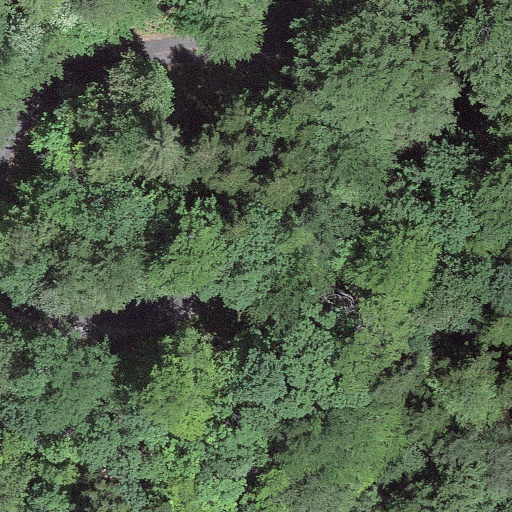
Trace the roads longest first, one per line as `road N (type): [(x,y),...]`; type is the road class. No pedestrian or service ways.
road 1 (track): [(511,97),(288,245),(179,306),(128,322),(86,321),(47,313),(0,278)]
road 2 (track): [(0,142),(16,116),(68,77),(119,59),(275,43),(372,0)]
